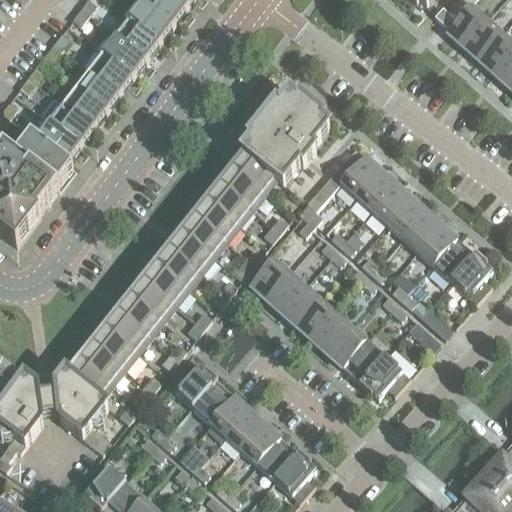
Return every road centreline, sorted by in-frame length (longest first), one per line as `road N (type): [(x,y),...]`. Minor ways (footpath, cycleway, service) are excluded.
road 1 (tertiary): [(266,1),(52,278),(21,295),(0,287)]
road 2 (residential): [(511,203),(266,1)]
road 3 (residential): [(511,322),(385,468)]
road 4 (residential): [(385,468),(256,359)]
